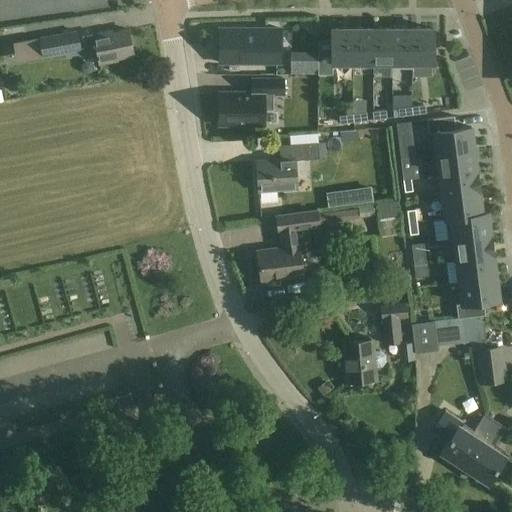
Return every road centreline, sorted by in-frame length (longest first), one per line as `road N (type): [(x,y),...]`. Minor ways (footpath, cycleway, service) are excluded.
road 1 (residential): [(348,493),(289,506),(265,494),(241,437),(191,440),(165,342),(236,325)]
road 2 (residential): [(165,3),(203,234),(236,325)]
road 3 (residential): [(236,325),(312,424),(348,493)]
road 4 (unknown): [(180,399),(0,448)]
road 5 (residential): [(466,0),(511,124)]
